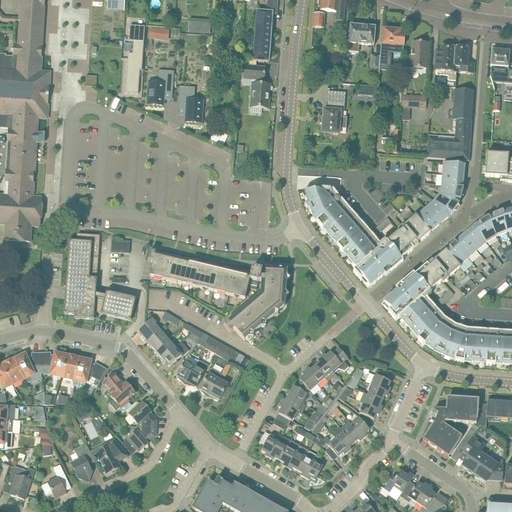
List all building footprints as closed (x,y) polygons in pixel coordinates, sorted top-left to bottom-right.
[(0,128),(8,129),(8,130),(8,135),(8,142),(6,170),(5,177),(5,181),(9,182),(9,183),(9,192),(8,196),(7,196),(6,196),(0,195),(0,223),(6,224),(5,240),(29,242),(29,239),(30,227),(30,226),(40,226),(40,222),(42,198),(32,198),(32,193),(33,188),(34,161),(35,158),(36,143),(36,133),(37,120),(47,120),(49,87),(50,73),(40,72),(45,0),(0,0),(0,22),(0,23),(19,24),(18,45),(14,45),(13,56),(6,55),(6,54),(0,53),(0,128)] [(108,0),(107,8),(124,10),(124,0),(108,0)] [(268,62),(272,13),(276,14),(277,0),(267,0),(267,12),(256,11),(252,61),(268,62)] [(337,0),(320,0),(320,11),(320,14),(313,14),(313,28),(323,28),(325,12),(335,13),(334,21),(343,22),(345,2),(337,1),(337,0)] [(210,24),(189,22),(188,33),(210,34),(210,24)] [(348,29),(348,32),(349,34),(349,35),(348,44),(349,44),(348,52),(358,53),(359,45),(364,45),(374,46),(374,37),(375,27),(372,27),(371,29),(365,28),(366,26),(350,25),(350,27),(348,29)] [(128,53),(125,93),(138,94),(139,76),(140,71),(142,71),(145,27),(130,26),(128,42),(133,42),(132,54),(128,53)] [(149,40),(167,41),(168,30),(150,29),(149,40)] [(402,53),(403,45),(403,35),(399,35),(400,31),(384,30),(383,45),(381,45),(379,71),(390,72),(391,52),(393,52),(393,53),(402,53)] [(428,43),(412,42),(411,56),(405,55),(404,68),(426,69),(428,43)] [(455,82),(456,73),(453,73),(455,47),(441,46),(441,50),(437,50),(435,71),(436,71),(436,76),(448,77),(447,82),(455,82)] [(468,48),(455,47),(453,73),(456,73),(473,74),(474,64),(467,63),(468,48)] [(509,51),(493,50),(492,50),(490,67),(490,74),(507,75),(506,81),(511,81),(511,69),(508,69),(509,51)] [(370,55),(369,69),(378,70),(380,56),(370,55)] [(264,85),(265,68),(243,66),(242,79),(252,80),(250,108),(268,109),(270,85),(264,85)] [(149,82),(147,105),(163,106),(163,100),(164,90),(172,91),(174,72),(158,71),(157,83),(149,82)] [(179,87),(178,106),(186,106),(186,116),(185,122),(201,123),(203,100),(194,100),(195,88),(179,87)] [(453,120),(456,120),(471,121),(473,91),(455,90),(453,120)] [(345,93),(328,92),(327,110),(323,109),(322,116),(319,116),(318,124),(322,124),(321,133),(339,135),(340,129),(346,129),(347,118),(341,117),(341,108),(344,108),(345,93)] [(402,96),(401,108),(410,108),(425,109),(426,97),(402,96)] [(470,139),(471,121),(456,120),(454,137),(427,136),(426,158),(469,161),(470,139)] [(394,131),(392,154),(399,154),(401,131),(394,131)] [(511,159),(508,159),(508,155),(509,144),(503,144),(503,155),(486,154),(484,176),(500,177),(500,181),(511,182),(511,159)] [(443,163),(442,175),(461,176),(462,172),(464,173),(464,165),(443,163)] [(441,186),(460,188),(461,184),(462,184),(463,176),(461,176),(442,175),(441,186)] [(316,189),(302,188),(305,199),(309,207),(312,214),(317,221),(322,227),(333,240),(343,250),(349,259),(358,268),(353,272),(361,281),(363,280),(370,287),(373,284),(386,300),(383,303),(390,311),(388,313),(396,322),(401,318),(405,322),(411,329),(419,338),(427,345),(435,351),(444,356),(453,360),(466,363),(475,364),(488,365),(499,365),(509,366),(511,366),(511,333),(500,333),(484,331),(469,331),(462,328),(455,326),(448,321),(444,318),(440,314),(433,305),(428,299),(427,298),(431,295),(435,291),(433,289),(442,282),(446,278),(448,276),(449,277),(460,268),(459,266),(447,252),(445,250),(430,233),(429,231),(416,218),(415,216),(403,226),(402,227),(403,228),(389,240),(386,237),(379,243),(361,223),(337,195),(333,190),(325,189),(325,186),(316,186),(316,189)] [(441,187),(439,195),(456,203),(458,200),(460,200),(463,190),(463,189),(460,188),(441,186),(441,187)] [(456,203),(439,195),(434,200),(447,216),(450,213),(451,214),(458,206),(459,204),(456,203)] [(430,205),(426,209),(438,223),(441,221),(442,222),(448,217),(447,216),(434,200),(430,205)] [(416,218),(429,231),(432,228),(433,230),(439,225),(438,223),(426,209),(416,218)] [(507,213),(503,214),(507,232),(511,231),(511,209),(506,211),(507,213)] [(489,219),(496,237),(507,232),(503,214),(503,211),(500,212),(492,216),(493,218),(489,219)] [(480,225),(476,227),(486,243),(496,237),(489,219),(488,217),(486,218),(479,223),(480,225)] [(375,229),(379,234),(391,223),(387,219),(375,229)] [(468,234),(465,236),(477,251),(486,243),(476,227),(475,225),(473,226),(467,232),(468,234)] [(100,236),(77,234),(76,242),(69,241),(64,314),(75,315),(75,319),(94,320),(94,313),(102,313),(101,314),(131,321),(136,299),(106,292),(106,293),(96,290),(100,236)] [(459,241),(456,244),(468,259),(477,251),(465,236),(464,235),(458,240),(459,241)] [(130,241),(111,240),(111,253),(129,254),(130,241)] [(450,249),(447,252),(459,266),(468,259),(456,244),(454,242),(449,247),(450,249)] [(156,252),(150,251),(147,261),(153,262),(149,276),(155,278),(159,275),(161,279),(170,281),(174,279),(177,283),(186,285),(190,283),(192,287),(202,289),(206,287),(208,290),(218,293),(221,290),(224,294),(233,296),(237,294),(240,298),(245,299),(248,289),(256,291),(258,282),(259,282),(265,282),(263,296),(259,300),(257,298),(250,304),(252,306),(234,322),(232,320),(229,322),(228,322),(224,326),(230,333),(234,330),(244,341),(248,337),(249,333),(253,333),(261,327),(261,322),(265,323),(284,307),(287,270),(265,269),(265,271),(262,271),(262,270),(252,268),(250,276),(246,275),(246,277),(222,272),(222,269),(215,267),(214,270),(190,264),(191,262),(183,260),(183,262),(159,257),(159,254),(156,253),(156,252)] [(453,295),(449,291),(437,301),(441,306),(453,295)] [(147,345),(161,333),(154,325),(156,323),(152,319),(138,331),(142,336),(140,337),(144,341),(145,340),(148,343),(147,344),(147,345)] [(182,328),(192,334),(194,329),(186,324),(182,328)] [(192,334),(200,339),(203,334),(194,329),(192,334)] [(161,333),(147,345),(151,348),(152,347),(155,351),(154,352),(168,340),(161,333)] [(208,337),(203,334),(200,339),(197,344),(203,347),(208,337)] [(214,340),(208,337),(203,347),(208,350),(214,340)] [(174,348),(168,340),(154,352),(157,356),(158,355),(162,359),(160,360),(161,360),(175,348),(174,348)] [(208,350),(213,353),(219,343),(214,340),(208,350)] [(181,342),(174,348),(175,348),(161,360),(164,364),(165,363),(169,367),(181,357),(182,357),(188,351),(181,342)] [(213,353),(218,356),(224,346),(219,343),(213,353)] [(229,349),(224,346),(218,356),(223,359),(229,349)] [(234,351),(229,349),(223,359),(228,362),(234,351)] [(324,355),(321,358),(334,373),(338,369),(344,371),(348,368),(344,362),(348,359),(339,349),(334,353),(332,355),(330,353),(326,357),(324,355)] [(239,354),(234,351),(228,362),(233,365),(239,354)] [(50,354),(44,354),(44,367),(41,367),(42,374),(50,375),(62,378),(67,356),(55,353),(54,358),(50,357),(50,354)] [(41,374),(42,374),(41,367),(39,367),(38,354),(32,354),(32,359),(27,359),(25,354),(14,359),(23,380),(30,377),(33,383),(41,379),(41,374)] [(239,354),(233,365),(238,368),(244,357),(239,354)] [(74,381),(79,359),(67,356),(62,378),(74,381)] [(334,373),(321,358),(317,361),(319,363),(315,367),(326,380),(328,382),(336,375),(334,373)] [(14,359),(3,365),(12,385),(23,380),(14,359)] [(79,359),(74,381),(86,383),(91,361),(79,359)] [(177,378),(184,385),(195,367),(185,361),(176,377),(177,377),(177,378)] [(195,367),(184,385),(195,388),(195,387),(196,388),(201,379),(205,372),(208,366),(198,361),(195,367)] [(89,376),(94,379),(101,367),(95,364),(90,374),(89,376)] [(0,394),(5,394),(5,389),(12,385),(3,365),(0,365),(0,394)] [(106,370),(101,367),(94,379),(99,381),(106,370)] [(309,368),(306,372),(319,387),(323,383),(323,380),(325,378),(326,380),(315,367),(311,370),(309,368)] [(204,381),(200,390),(201,390),(200,391),(208,399),(218,380),(221,375),(222,374),(221,374),(212,368),(208,374),(204,381)] [(357,369),(351,377),(359,380),(363,371),(357,369)] [(373,379),(370,385),(372,386),(388,393),(390,389),(388,388),(390,382),(388,381),(390,376),(382,372),(376,371),(373,379)] [(306,388),(307,389),(309,392),(312,390),(314,391),(319,387),(306,372),(302,375),(304,376),(299,380),(301,382),(306,388)] [(123,407),(126,411),(136,402),(130,407),(127,403),(128,402),(127,400),(135,394),(126,383),(123,385),(114,374),(103,384),(112,395),(110,396),(113,400),(110,403),(109,403),(108,404),(109,404),(115,411),(116,412),(117,411),(116,411),(120,408),(121,408),(123,407)] [(228,386),(218,380),(208,399),(218,401),(218,400),(219,401),(228,386)] [(288,391),(286,395),(303,404),(306,399),(305,397),(307,394),(304,393),(307,389),(306,388),(301,382),(295,388),(293,387),(291,392),(288,391)] [(370,385),(367,391),(369,392),(368,395),(382,401),(384,396),(387,397),(388,393),(372,386),(370,385)] [(346,389),(342,394),(345,396),(346,397),(349,398),(351,391),(346,389)] [(45,406),(44,394),(36,399),(41,406),(45,406)] [(380,406),(382,401),(368,395),(364,394),(360,403),(380,412),(382,407),(380,406)] [(303,405),(303,404),(286,395),(288,396),(286,401),(284,400),(281,404),(298,413),(301,408),(300,406),(302,404),(303,405)] [(324,403),(322,406),(326,410),(329,406),(333,401),(330,399),(326,405),(324,403)] [(476,424),(477,405),(477,404),(471,403),(472,400),(453,399),(453,402),(447,401),(446,410),(436,410),(435,413),(432,412),(429,418),(432,419),(430,422),(434,424),(425,437),(430,441),(428,443),(443,454),(445,451),(451,455),(456,447),(462,437),(443,425),(444,422),(476,424)] [(0,420),(14,421),(15,406),(7,406),(6,400),(0,400),(0,420)] [(511,402),(487,401),(487,405),(477,405),(476,424),(481,427),(482,418),(511,419),(511,402)] [(139,406),(136,402),(126,411),(125,412),(137,425),(137,428),(156,429),(157,421),(156,421),(150,414),(151,413),(143,403),(139,406)] [(378,416),(380,412),(360,403),(362,404),(360,410),(361,411),(359,414),(374,420),(376,415),(378,416)] [(298,414),(298,413),(281,404),(279,408),(281,409),(279,414),(290,421),(292,422),(297,413),(298,414)] [(82,412),(76,415),(79,423),(86,419),(82,412)] [(284,431),(287,426),(276,419),(273,425),(284,431)] [(354,421),(350,424),(363,439),(366,436),(365,434),(369,430),(359,419),(357,421),(354,421)] [(0,420),(0,432),(5,433),(12,433),(13,421),(0,420)] [(316,435),(323,425),(320,423),(312,433),(316,435)] [(348,423),(340,429),(343,432),(353,444),(358,440),(359,442),(363,439),(350,424),(348,423)] [(451,458),(456,462),(478,429),(473,425),(451,458)] [(155,437),(156,429),(137,428),(137,431),(127,440),(138,453),(148,445),(147,444),(155,437)] [(349,448),(353,444),(343,432),(340,429),(343,433),(341,434),(339,433),(334,438),(347,453),(351,450),(349,448)] [(42,430),(41,438),(50,439),(49,431),(42,430)] [(269,458),(279,441),(274,438),(275,436),(271,434),(270,436),(265,433),(259,444),(264,447),(261,451),(266,454),(265,456),(269,458)] [(280,438),(279,441),(269,458),(273,460),(274,458),(279,461),(287,448),(290,441),(284,438),(281,438),(280,438)] [(344,456),(347,453),(334,438),(330,441),(327,438),(325,438),(323,440),(326,444),(338,458),(342,454),(344,456)] [(473,475),(485,457),(479,453),(482,450),(480,448),(482,444),(473,438),(463,453),(468,456),(461,466),(473,475)] [(40,439),(39,447),(52,446),(51,440),(40,439)] [(128,457),(114,441),(102,447),(104,451),(97,455),(106,475),(120,468),(118,462),(128,457)] [(93,460),(86,444),(74,450),(79,461),(71,465),(78,479),(88,483),(92,473),(87,463),(93,460)] [(333,461),(338,458),(326,444),(323,446),(326,450),(325,452),(327,454),(333,461)] [(283,466),(287,468),(299,446),(296,451),(291,448),(290,449),(287,448),(279,461),(284,464),(283,466)] [(299,446),(287,468),(291,470),(292,468),(297,471),(308,451),(299,446)] [(301,476),(305,478),(314,461),(309,457),(307,459),(305,458),(308,451),(297,471),(302,474),(301,476)] [(10,452),(5,455),(9,461),(13,458),(10,452)] [(315,461),(314,461),(305,478),(309,480),(310,478),(315,481),(323,467),(322,467),(323,465),(323,463),(323,462),(322,460),(321,460),(316,457),(315,461)] [(485,457),(473,475),(485,483),(489,478),(493,478),(493,481),(501,481),(502,471),(503,461),(490,460),(485,457)] [(0,477),(5,480),(9,466),(3,464),(0,471),(0,470),(0,477)] [(71,489),(60,466),(53,469),(58,478),(47,483),(47,484),(41,487),(42,487),(46,496),(52,494),(55,499),(66,494),(65,492),(71,489)] [(27,472),(13,467),(12,471),(8,481),(14,483),(10,495),(24,500),(27,491),(31,481),(24,479),(27,472)] [(393,488),(402,493),(410,482),(413,477),(409,474),(407,476),(400,471),(394,480),(391,478),(384,489),(390,493),(393,488)] [(223,481),(217,478),(213,485),(211,484),(208,489),(205,487),(196,504),(198,505),(195,510),(198,511),(218,511),(222,505),(234,511),(281,511),(282,511),(266,502),(264,505),(254,499),(256,497),(240,487),(238,490),(233,487),(232,488),(222,482),(223,481)] [(411,500),(417,504),(428,487),(424,484),(422,486),(417,483),(415,486),(410,482),(402,493),(399,497),(409,503),(411,500)] [(432,490),(428,487),(417,504),(422,507),(420,511),(435,511),(446,507),(433,498),(435,495),(431,492),(432,490)] [(383,499),(376,491),(370,497),(378,506),(385,501),(383,499)] [(362,507),(358,510),(359,511),(380,511),(371,501),(367,505),(364,502),(360,505),(362,507)] [(511,511),(511,503),(496,503),(486,502),(486,503),(493,503),(492,507),(488,507),(487,511),(511,511)]
